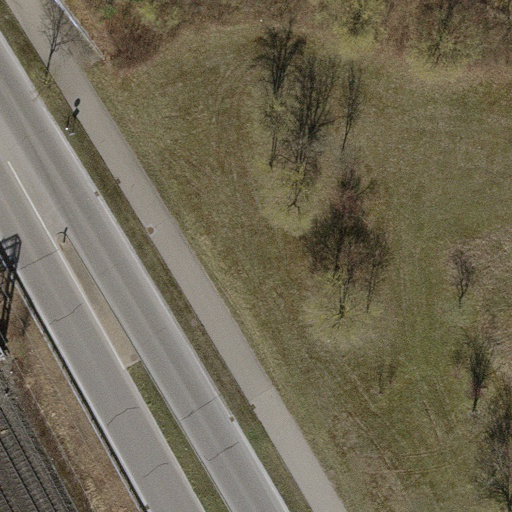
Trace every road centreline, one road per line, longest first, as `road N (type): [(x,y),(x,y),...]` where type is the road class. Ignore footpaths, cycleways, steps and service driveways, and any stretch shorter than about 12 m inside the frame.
road 1 (secondary): [(259,511),(184,382),(99,301)]
road 2 (secondary): [(99,301),(122,410),(181,511)]
road 3 (secondary): [(99,301),(0,127)]
